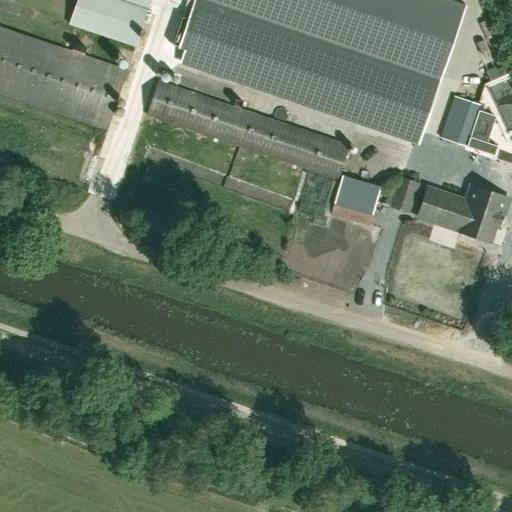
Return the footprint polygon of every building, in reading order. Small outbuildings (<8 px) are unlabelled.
[(75,0),(68,24),(135,47),(150,0),(75,0)] [(204,0),(440,80),(465,6),(446,0),(204,0)] [(186,17),(180,32),(243,55),(248,40),(186,17)] [(247,38),(251,29),(233,22),(230,31),(247,38)] [(0,92),(106,129),(126,71),(0,27),(0,92)] [(511,76),(494,82),(511,134),(511,133),(511,76)] [(338,178),(349,146),(157,81),(147,114),(338,178)] [(465,147),(479,105),(454,97),(439,138),(465,147)] [(497,146),(486,143),(469,137),(465,147),(494,156),(497,146)] [(369,226),(380,187),(340,176),(339,182),(330,179),(322,208),(331,211),(330,214),(369,226)] [(409,214),(418,183),(398,178),(389,207),(409,214)] [(427,188),(417,217),(459,231),(458,232),(488,242),(495,224),(499,226),(508,199),(469,186),(464,201),(427,188)]
